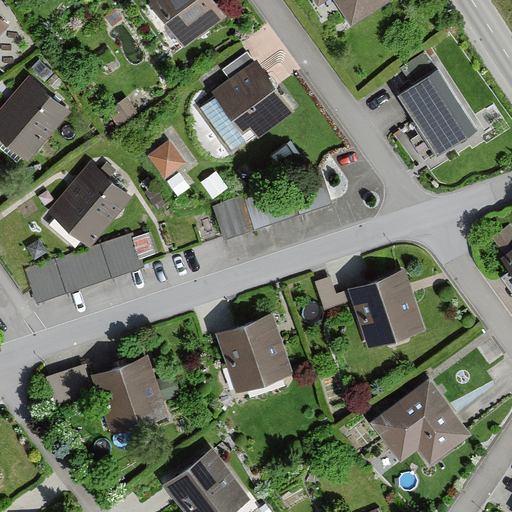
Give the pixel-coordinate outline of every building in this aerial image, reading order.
[(224,17),(211,0),(146,0),(184,48),(224,17)] [(392,1),(391,0),(308,0),(316,11),(333,0),(351,28),(392,1)] [(290,110),(253,62),(210,95),(240,135),(249,128),(255,136),(290,110)] [(476,132),(436,72),(398,97),(438,157),(476,132)] [(71,113),(27,77),(0,110),(0,141),(29,165),(71,113)] [(167,175),(190,158),(171,133),(148,150),(167,175)] [(133,192),(92,158),(50,209),(91,243),(133,192)] [(320,169),(214,205),(225,237),(331,200),(320,169)] [(500,257),(511,274),(511,231),(510,228),(494,239),(504,255),(500,257)] [(131,232),(25,268),(36,300),(142,264),(131,232)] [(423,331),(402,271),(348,289),(369,349),(423,331)] [(291,376),(268,316),(217,335),(239,395),(291,376)] [(166,419),(147,358),(90,375),(87,366),(50,378),(59,406),(99,393),(112,435),(166,419)] [(473,438),(430,378),(370,421),(401,465),(419,452),(431,468),(473,438)] [(237,511),(251,502),(211,450),(164,486),(183,511),(237,511)]
